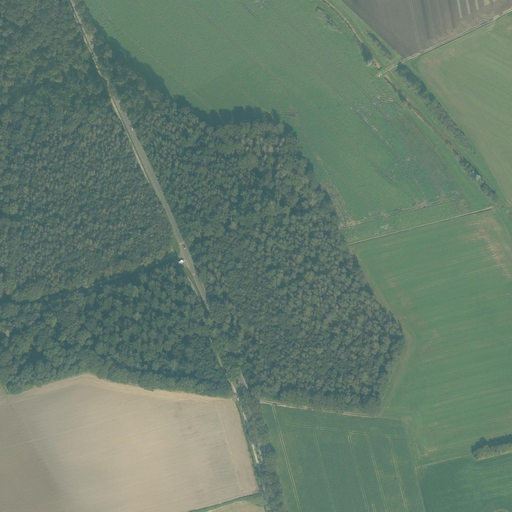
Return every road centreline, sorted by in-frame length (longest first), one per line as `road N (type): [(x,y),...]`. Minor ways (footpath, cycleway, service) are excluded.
road 1 (track): [(511,441),(416,458),(406,419),(239,399)]
road 2 (track): [(8,304),(17,0)]
road 3 (tertiary): [(188,259),(73,0)]
road 4 (tertiary): [(278,511),(249,400),(188,259)]
road 5 (tertiary): [(0,311),(67,301),(188,259)]
road 6 (track): [(387,69),(511,9)]
